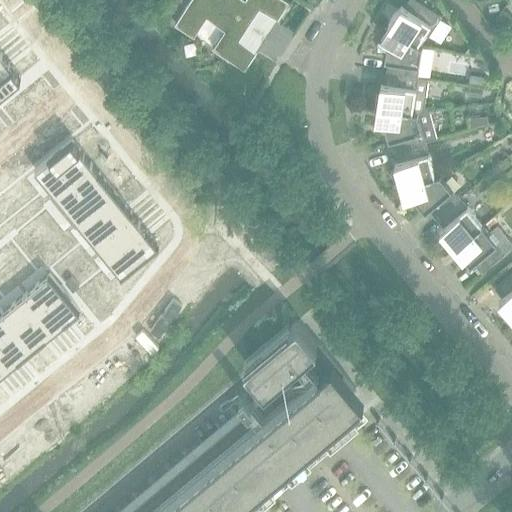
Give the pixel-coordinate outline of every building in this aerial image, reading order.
[(249,23),(213,0),(190,0),(175,23),(195,36),(208,16),(225,29),(213,48),(245,69),(256,52),(239,39),(249,23)] [(213,0),(249,23),(259,8),(278,18),(289,1),(287,0),(213,0)] [(388,24),(390,25),(421,44),(421,43),(427,34),(429,35),(442,15),(419,0),(408,0),(401,12),(397,9),(388,24)] [(389,59),(387,71),(418,75),(423,45),(421,43),(421,44),(390,25),(385,58),(389,59)] [(1,51),(0,52),(0,92),(21,75),(1,51)] [(378,106),(380,106),(380,105),(412,110),(418,110),(418,111),(423,110),(428,77),(418,75),(387,71),(384,89),(380,89),(378,106)] [(380,105),(380,106),(389,138),(393,137),(396,149),(426,140),(418,111),(418,110),(412,110),(380,105)] [(72,137),(35,168),(54,191),(55,192),(92,161),(72,137)] [(426,140),(396,149),(401,167),(397,168),(401,184),(404,184),(403,183),(435,174),(426,140)] [(54,191),(50,194),(75,225),(79,222),(79,221),(116,190),(92,161),(55,192),(54,191)] [(403,183),(404,184),(425,210),(428,207),(436,216),(460,196),(440,172),(435,174),(403,183)] [(116,190),(79,221),(79,222),(103,250),(140,220),(116,190)] [(460,196),(436,216),(448,231),(445,233),(456,246),(483,223),(460,196)] [(140,220),(103,250),(122,274),(159,244),(140,220)] [(483,223),(456,246),(471,264),(474,262),(482,271),(506,251),(511,245),(511,243),(496,224),(489,231),(483,223)] [(504,303),(511,313),(511,270),(494,286),(507,301),(504,303)] [(49,272),(25,291),(55,328),(79,309),(49,272)] [(72,275),(66,280),(73,289),(79,284),(72,275)] [(25,291),(2,310),(32,347),(55,328),(25,291)] [(2,310),(0,311),(0,355),(9,367),(32,347),(2,310)] [(297,319),(246,363),(266,386),(272,392),(318,353),(312,347),(317,343),(297,319)] [(0,355),(0,373),(9,367),(0,355)] [(230,511),(365,399),(333,361),(151,511),(230,511)] [(253,397),(246,388),(240,393),(247,402),(253,397)]
